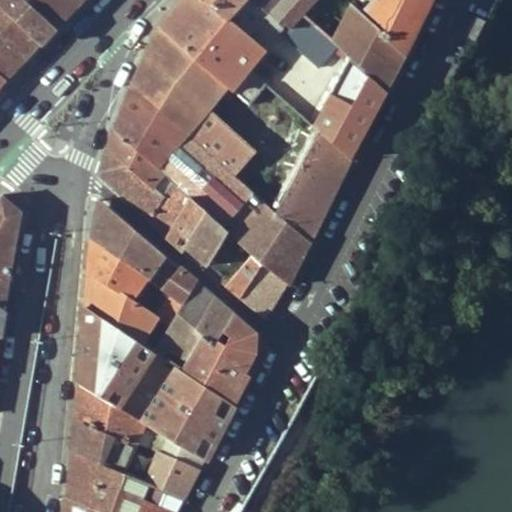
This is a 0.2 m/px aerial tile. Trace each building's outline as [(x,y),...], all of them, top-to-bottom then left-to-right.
[(56,25),(30,0),(0,0),(0,2),(41,41),(49,33),(56,25)] [(66,13),(77,1),(75,0),(30,0),(56,25),(66,13)] [(233,88),(281,31),(284,27),(269,14),(253,0),(247,0),(230,19),(208,0),(182,0),(162,27),(233,88)] [(208,0),(230,19),(247,0),(208,0)] [(253,0),(269,14),(280,0),(253,0)] [(280,0),(269,14),(284,27),(287,24),(292,29),(304,15),(316,0),(280,0)] [(370,0),(369,1),(368,2),(367,4),(367,7),(368,9),(388,28),(384,32),(352,1),(332,40),(338,46),(349,56),(387,89),(406,52),(404,50),(427,0),(370,0)] [(35,48),(41,41),(0,2),(0,31),(28,56),(35,48)] [(286,36),(320,66),(338,46),(332,40),(304,15),(292,29),(286,36)] [(487,23),(475,17),(466,36),(478,42),(487,23)] [(284,27),(281,31),(286,36),(292,29),(287,24),(284,27)] [(259,182),(281,202),(317,128),(313,125),(266,83),(261,90),(250,102),(235,89),(233,88),(162,27),(148,54),(242,135),(220,162),(253,189),(259,182)] [(0,31),(0,69),(9,77),(18,66),(28,56),(0,31)] [(133,86),(220,162),(242,135),(148,54),(133,86)] [(361,138),(387,89),(349,56),(324,105),(361,138)] [(0,86),(9,77),(0,69),(0,86)] [(261,90),(266,83),(262,80),(257,86),(261,90)] [(117,131),(165,173),(173,180),(190,195),(207,210),(229,229),(255,251),(264,259),(287,280),(291,282),(311,240),(277,210),(253,189),(220,162),(133,86),(117,131)] [(353,148),(349,155),(351,158),(361,138),(324,105),(317,117),(353,148)] [(349,155),(353,148),(317,117),(313,125),(317,128),(349,155)] [(349,155),(317,128),(281,202),(277,210),(311,240),(351,158),(349,155)] [(117,131),(110,150),(153,187),(165,173),(117,131)] [(153,215),(164,196),(153,187),(110,150),(102,171),(153,215)] [(173,180),(164,196),(153,215),(151,219),(168,234),(190,195),(173,180)] [(3,194),(0,196),(0,301),(7,308),(23,211),(3,194)] [(185,249),(187,246),(207,210),(190,195),(168,234),(185,249)] [(102,200),(95,236),(111,208),(102,200)] [(147,277),(172,295),(184,303),(198,280),(111,208),(95,236),(95,241),(149,276),(147,277)] [(187,246),(209,264),(229,229),(207,210),(187,246)] [(92,272),(133,297),(147,277),(149,276),(95,241),(92,272)] [(242,288),(245,291),(264,259),(255,251),(232,280),(236,283),(235,288),(242,288)] [(268,314),(287,280),(264,259),(245,291),(241,296),(264,314),(268,314)] [(88,306),(143,342),(160,315),(133,297),(92,272),(88,306)] [(172,322),(161,341),(187,358),(202,334),(197,330),(213,304),(199,285),(201,283),(198,280),(184,303),(172,322)] [(199,285),(213,304),(218,297),(201,283),(199,285)] [(172,322),(184,303),(172,295),(160,315),(172,322)] [(234,311),(218,297),(213,304),(197,330),(202,334),(215,343),(234,311)] [(81,382),(140,417),(174,362),(143,342),(88,306),(81,382)] [(202,334),(187,358),(182,367),(200,379),(203,381),(245,320),(234,311),(215,343),(202,334)] [(242,355),(256,331),(256,330),(245,320),(203,381),(235,402),(244,382),(235,376),(239,368),(245,372),(247,369),(250,363),(247,361),(244,359),(242,356),(242,355)] [(239,368),(235,376),(244,382),(250,372),(247,369),(245,372),(239,368)] [(166,432),(169,434),(206,456),(235,402),(203,381),(200,379),(166,432)] [(78,417),(137,441),(146,420),(140,417),(81,382),(78,417)] [(123,471),(137,441),(78,417),(75,451),(123,471)] [(166,432),(146,420),(137,441),(162,451),(169,434),(166,432)] [(200,467),(206,456),(169,434),(162,451),(200,467)] [(176,511),(185,496),(148,481),(123,471),(75,451),(71,495),(99,507),(110,511),(176,511)] [(185,496),(200,467),(162,451),(148,481),(185,496)]
